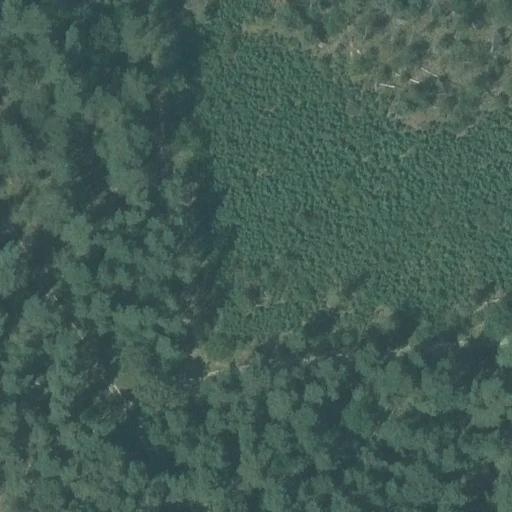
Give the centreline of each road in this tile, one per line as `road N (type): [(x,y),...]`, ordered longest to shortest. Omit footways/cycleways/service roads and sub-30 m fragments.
road 1 (track): [(151,0),(203,388)]
road 2 (track): [(0,233),(179,511)]
road 3 (track): [(203,388),(511,321)]
road 4 (track): [(0,497),(122,423),(203,388)]
